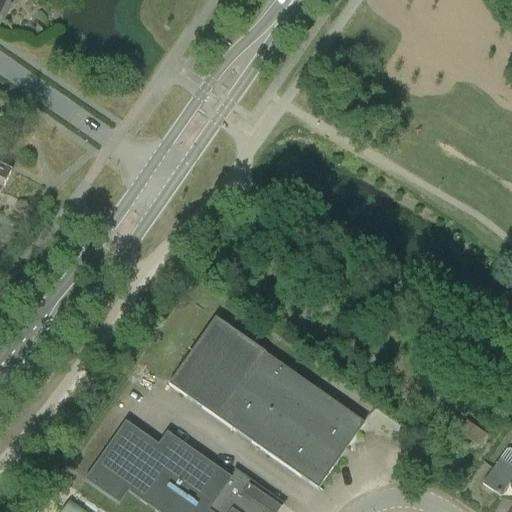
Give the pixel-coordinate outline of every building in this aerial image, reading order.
[(0,0),(0,17),(4,19),(11,4),(8,0),(0,0)] [(0,192),(1,193),(11,172),(0,166),(0,192)] [(319,489),(365,423),(216,320),(170,386),(319,489)] [(119,506),(129,492),(157,511),(280,511),(286,504),(237,471),(232,478),(169,434),(160,447),(125,422),(84,481),(119,506)] [(478,448),(487,436),(466,422),(458,433),(478,448)] [(511,450),(510,449),(507,450),(484,484),(503,498),(511,486),(511,485),(511,450)]
